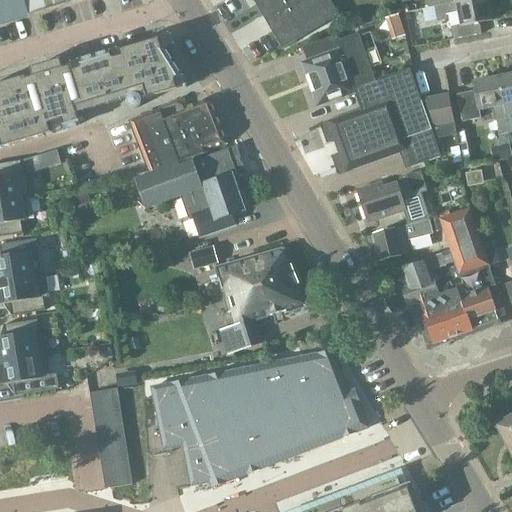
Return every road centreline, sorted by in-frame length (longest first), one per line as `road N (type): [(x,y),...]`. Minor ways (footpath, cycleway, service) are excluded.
road 1 (residential): [(418,394),(188,12)]
road 2 (residential): [(0,64),(188,12)]
road 3 (residential): [(484,511),(418,394)]
